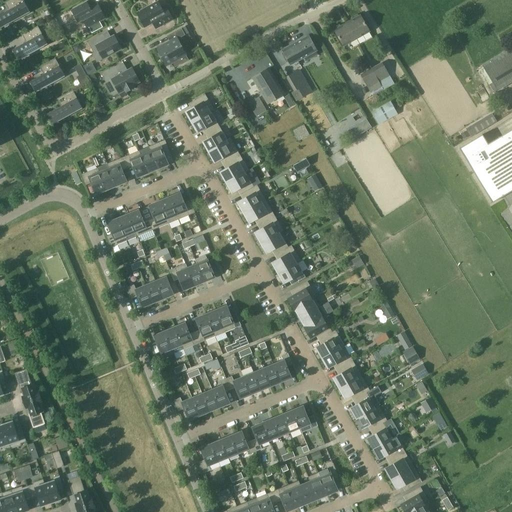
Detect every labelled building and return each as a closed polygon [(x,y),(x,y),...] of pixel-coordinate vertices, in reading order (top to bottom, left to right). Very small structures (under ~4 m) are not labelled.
[(0,27),(0,28),(30,12),(23,0),(9,0),(4,3),(8,10),(0,14),(0,27)] [(156,29),(173,20),(166,8),(162,11),(157,2),(136,13),(144,27),(153,23),(156,29)] [(99,21),(105,18),(97,5),(88,9),(85,4),(71,11),(77,22),(81,20),(83,21),(87,28),(88,27),(92,33),(102,27),(99,21)] [(353,19),(347,22),(357,39),(370,32),(360,15),(358,16),(357,15),(353,17),(353,19)] [(357,39),(347,22),(341,26),(339,25),(336,27),(336,29),(334,30),(343,47),(357,39)] [(18,60),(47,44),(37,26),(22,35),(26,42),(12,50),(18,60)] [(175,67),(188,60),(185,55),(186,54),(178,39),(184,35),(181,29),(167,36),(170,42),(156,50),(165,66),(172,62),(175,67)] [(97,63),(103,59),(121,49),(118,42),(119,41),(116,36),(115,37),(114,35),(102,42),(99,36),(87,42),(93,53),(92,54),(97,63)] [(317,51),(309,35),(282,50),(280,53),(285,62),(289,62),(290,65),(317,51)] [(511,81),(511,47),(482,65),(497,91),(511,81)] [(35,92),(65,76),(55,58),(39,67),(43,74),(29,82),(35,92)] [(84,66),(89,74),(96,70),(92,62),(84,66)] [(382,62),(371,68),(379,82),(390,76),(382,62)] [(82,63),(74,67),(81,80),(88,77),(82,63)] [(132,86),(140,82),(132,68),(120,75),(115,67),(101,75),(106,83),(104,84),(109,94),(113,96),(118,93),(119,93),(125,90),(126,92),(133,88),(132,86)] [(284,94),(269,68),(252,78),(268,104),(284,94)] [(368,89),(379,82),(371,68),(360,74),(368,89)] [(313,92),(299,69),(285,77),(294,92),(298,89),(303,98),(313,92)] [(53,124),(82,108),(72,90),(57,99),(61,106),(47,114),(53,124)] [(192,122),(214,110),(205,94),(191,102),(194,108),(189,110),(185,112),(189,118),(190,118),(192,122)] [(258,98),(248,104),(255,115),(264,109),(258,98)] [(390,102),(372,112),(378,123),(396,113),(390,102)] [(214,110),(192,122),(194,126),(193,127),(197,133),(201,131),(201,130),(205,127),(208,133),(219,127),(211,112),(214,110)] [(367,127),(368,130),(371,128),(366,119),(357,125),(360,131),(367,127)] [(299,141),(311,135),(306,124),(294,130),(299,141)] [(209,152),(231,140),(228,141),(219,127),(208,133),(211,138),(207,141),(206,140),(202,142),(206,149),(207,148),(209,152)] [(511,129),(488,144),(482,134),(482,135),(460,148),(459,148),(459,149),(492,203),(491,203),(492,203),(511,190),(511,129)] [(149,147),(158,168),(168,164),(165,157),(171,155),(164,140),(149,147)] [(239,155),(231,140),(209,152),(212,156),(211,157),(214,163),(218,161),(218,160),(223,158),(226,163),(239,155)] [(139,151),(148,173),(158,168),(149,147),(148,147),(150,152),(141,156),(139,151)] [(123,157),(127,168),(133,166),(137,177),(148,173),(139,151),(123,157)] [(249,152),(244,155),(248,162),(253,159),(249,152)] [(226,183),(248,170),(239,155),(226,163),(229,168),(224,171),(223,170),(219,172),(223,179),(224,178),(226,183)] [(122,170),(127,168),(123,157),(107,164),(116,186),(126,181),(122,170)] [(293,165),(297,172),(310,165),(306,158),(293,165)] [(106,190),(116,186),(107,164),(109,169),(99,173),(97,168),(106,190)] [(96,194),(106,190),(97,168),(81,175),(86,185),(91,183),(96,194)] [(248,170),(226,183),(229,187),(228,187),(232,194),(236,191),(235,191),(240,188),(243,193),(254,187),(245,172),(248,170)] [(244,213),(265,200),(257,185),(254,187),(243,193),(246,198),(238,203),(237,202),(237,203),(240,209),(241,209),(244,213)] [(170,198),(179,219),(195,213),(190,202),(185,204),(180,193),(170,198)] [(169,223),(179,219),(170,198),(160,202),(169,223)] [(274,215),(265,200),(244,213),(246,217),(245,217),(249,224),(253,222),(252,221),(257,218),(260,223),(274,215)] [(153,230),(169,223),(160,202),(149,206),(154,217),(148,219),(153,230)] [(138,210),(128,215),(137,236),(153,230),(148,219),(143,221),(138,210)] [(118,219),(127,240),(125,235),(135,232),(137,237),(137,236),(128,215),(118,219)] [(283,230),(274,215),(260,223),(263,229),(258,231),(254,233),(258,239),(259,239),(261,243),(283,230)] [(127,240),(118,219),(108,223),(112,234),(107,236),(111,247),(127,240)] [(283,231),(283,230),(261,243),(263,247),(262,248),(266,254),(270,252),(270,251),(274,248),(277,254),(288,247),(280,233),(283,231)] [(291,246),(288,247),(277,254),(280,259),(276,262),(275,261),(271,263),(275,269),(276,269),(278,273),(300,261),(291,246)] [(197,264),(204,281),(214,277),(206,255),(195,260),(197,265),(197,264)] [(152,270),(159,267),(155,256),(148,259),(152,270)] [(359,257),(351,262),(356,270),(364,265),(359,257)] [(300,261),(278,273),(281,277),(280,278),(283,284),(287,282),(287,281),(292,278),(295,284),(305,278),(297,263),(300,261)] [(187,269),(188,268),(186,263),(169,270),(174,281),(179,279),(184,290),(194,285),(187,269)] [(187,269),(194,285),(204,281),(197,264),(197,265),(188,268),(187,269)] [(156,282),(163,298),(173,294),(166,277),(156,282)] [(293,307),(294,309),(316,297),(307,281),(293,289),(296,295),(289,299),(290,301),(289,301),(292,308),(293,307)] [(146,286),(153,303),(163,298),(156,282),(146,286)] [(153,303),(146,286),(136,290),(133,285),(128,287),(132,298),(138,296),(142,307),(153,303)] [(325,296),(328,302),(334,299),(331,293),(325,296)] [(316,297),(294,309),(295,309),(300,318),(319,307),(314,298),(316,297)] [(216,310),(225,332),(241,326),(236,313),(230,315),(226,306),(216,310)] [(305,327),(305,328),(323,317),(321,318),(316,309),(319,307),(300,318),(306,327),(305,327)] [(206,315),(215,336),(225,332),(216,310),(206,315)] [(195,332),(199,343),(215,336),(206,315),(196,319),(200,330),(195,332)] [(318,333),(321,338),(332,332),(323,317),(305,328),(306,329),(305,330),(309,336),(310,336),(311,337),(318,333)] [(175,328),(184,349),(199,343),(195,332),(189,334),(185,323),(175,328)] [(165,332),(174,353),(172,348),(181,345),(183,350),(184,349),(175,328),(165,332)] [(317,352),(321,358),(344,346),(335,330),(332,332),(321,338),(324,344),(317,348),(318,351),(317,352)] [(174,353),(165,332),(154,336),(163,358),(174,353)] [(378,345),(390,339),(387,332),(375,338),(378,345)] [(413,347),(404,333),(397,337),(405,351),(413,347)] [(9,344),(12,355),(22,353),(19,342),(9,344)] [(336,363),(339,368),(352,361),(344,346),(321,358),(325,365),(326,365),(328,368),(336,363)] [(412,348),(403,354),(410,366),(420,360),(412,348)] [(274,365),(281,382),(291,378),(286,366),(292,364),(287,353),(282,356),(284,361),(274,365)] [(219,359),(205,364),(207,370),(221,365),(219,359)] [(339,389),(361,376),(352,361),(339,368),(342,374),(334,378),(336,381),(335,382),(339,389)] [(264,369),(271,386),(281,382),(274,365),(264,369)] [(422,365),(411,372),(417,382),(428,376),(422,365)] [(243,370),(245,375),(254,372),(253,367),(243,370)] [(25,402),(39,397),(37,392),(36,392),(33,385),(32,385),(26,369),(14,373),(20,391),(22,390),(24,396),(23,396),(25,402)] [(254,373),(260,390),(271,386),(264,369),(254,373)] [(244,377),(250,394),(260,390),(254,373),(244,377)] [(226,379),(230,390),(236,387),(240,398),(250,394),(244,377),(233,381),(231,376),(226,379)] [(353,393),(356,399),(370,391),(361,376),(339,389),(342,395),(343,395),(345,398),(353,393)] [(212,390),(219,407),(229,403),(225,392),(230,390),(226,379),(220,381),(222,386),(212,390)] [(202,394),(209,411),(219,407),(212,390),(202,394)] [(356,419),(378,406),(380,405),(371,390),(370,391),(356,399),(359,404),(351,408),(353,411),(352,412),(356,419)] [(192,398),(199,415),(209,411),(202,394),(192,398)] [(41,403),(39,397),(25,402),(27,408),(28,408),(30,414),(28,414),(33,428),(45,424),(41,412),(42,411),(40,404),(41,403)] [(430,410),(435,407),(436,407),(430,397),(420,403),(426,413),(430,410)] [(199,415),(192,398),(182,403),(180,398),(174,400),(179,411),(184,409),(189,420),(199,415)] [(373,429),(384,423),(387,421),(378,406),(356,419),(360,426),(361,425),(362,428),(370,424),(373,429)] [(293,411),(300,428),(310,423),(312,428),(317,426),(313,415),(307,418),(303,407),(293,411)] [(293,411),(283,415),(290,432),(300,428),(293,411)] [(439,413),(432,417),(440,431),(447,427),(439,413)] [(279,436),(290,432),(283,415),(273,419),(279,436)] [(273,419),(262,423),(270,440),(279,436),(273,419)] [(3,425),(9,444),(11,448),(21,445),(20,444),(26,442),(21,428),(16,430),(13,421),(3,425)] [(257,438),(251,441),(256,451),(261,449),(259,444),(270,440),(262,423),(252,427),(257,438)] [(373,449),(396,436),(395,436),(392,438),(384,423),(373,429),(376,434),(368,439),(370,442),(369,442),(373,449)] [(0,447),(9,444),(3,425),(0,425),(0,450),(1,450),(0,447)] [(241,432),(231,436),(238,453),(248,449),(250,454),(256,451),(251,441),(246,443),(241,432)] [(60,449),(69,446),(66,435),(56,438),(60,449)] [(228,457),(238,453),(231,436),(221,440),(228,457)] [(387,454),(390,459),(404,451),(396,436),(373,449),(377,456),(378,455),(380,458),(387,454)] [(221,440),(211,444),(218,461),(228,457),(221,440)] [(27,445),(31,456),(32,460),(38,458),(33,443),(27,445)] [(208,466),(218,461),(211,444),(201,449),(205,460),(200,462),(204,473),(210,470),(208,466)] [(59,451),(52,454),(53,458),(57,469),(64,466),(59,451)] [(390,479),(413,466),(404,451),(390,459),(393,464),(386,469),(387,472),(386,472),(390,479)] [(332,463),(331,461),(325,464),(325,466),(326,466),(327,469),(318,473),(327,495),(337,490),(336,487),(342,485),(333,463),(332,463)] [(421,482),(413,466),(390,479),(394,486),(395,485),(397,489),(405,484),(408,489),(421,482)] [(266,477),(272,475),(269,469),(264,472),(266,477)] [(327,495),(318,473),(308,477),(317,499),(327,495)] [(44,484),(51,503),(61,500),(58,491),(64,489),(59,476),(53,478),(54,481),(44,484)] [(78,509),(92,504),(90,498),(89,499),(86,491),(85,492),(79,476),(68,480),(73,497),(75,497),(77,503),(76,503),(78,509)] [(317,499),(308,477),(310,482),(300,486),(298,481),(307,503),(317,499)] [(51,503),(44,484),(43,479),(33,483),(33,484),(28,486),(32,498),(37,496),(41,506),(51,503)] [(307,503),(298,481),(288,485),(297,507),(307,503)] [(297,507),(288,485),(272,492),(277,502),(282,500),(287,511),(297,507)] [(32,498),(28,486),(22,488),(21,487),(11,490),(18,511),(24,511),(30,510),(26,500),(32,498)] [(411,511),(429,502),(420,487),(406,495),(409,500),(401,505),(403,507),(402,507),(404,511),(411,511)] [(224,500),(232,498),(229,488),(221,491),(224,500)] [(8,511),(18,511),(11,490),(2,493),(3,498),(8,511)] [(256,498),(262,511),(274,511),(271,505),(277,502),(272,492),(256,498)] [(0,511),(8,511),(3,498),(0,499),(0,511)] [(247,502),(250,511),(262,511),(256,498),(247,502)] [(444,506),(449,503),(447,498),(441,501),(444,506)] [(236,506),(238,511),(250,511),(247,502),(236,506)] [(431,511),(427,504),(429,503),(429,502),(411,511),(431,511)] [(449,503),(444,506),(447,511),(452,508),(449,503)]
